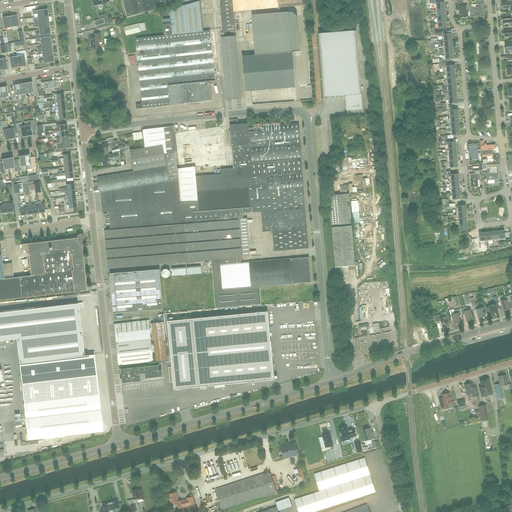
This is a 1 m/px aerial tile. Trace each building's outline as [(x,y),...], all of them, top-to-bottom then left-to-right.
[(177,4),(175,0),(120,0),(121,3),(123,2),(127,18),(177,4)] [(305,1),(305,0),(219,0),(222,32),(235,31),(233,12),(305,5),(305,1)] [(480,15),(484,14),(482,0),(477,0),(478,4),(479,4),(479,8),(473,8),(473,7),(470,7),(470,12),(471,16),(471,17),(480,16),(480,15)] [(213,81),(215,80),(210,30),(203,31),(200,1),(161,12),(164,35),(135,38),(142,104),(136,104),(136,109),(212,101),(210,83),(213,83),(213,81)] [(511,4),(510,4),(510,2),(501,3),(502,10),(509,9),(510,11),(511,11),(511,4)] [(471,16),(470,12),(467,12),(467,5),(460,6),(459,5),(455,5),(456,10),(461,10),(461,11),(460,11),(461,18),(468,17),(468,16),(471,16)] [(292,52),(300,51),(297,16),(292,12),(251,15),(255,55),(242,56),(245,91),(295,87),(292,52)] [(9,16),(11,27),(18,26),(16,15),(9,16)] [(11,27),(9,16),(2,17),(4,28),(11,27)] [(49,22),(48,16),(38,17),(38,20),(34,21),(34,24),(49,22)] [(144,22),(138,24),(124,27),(126,35),(146,30),(144,22)] [(50,35),(49,28),(39,29),(40,33),(36,33),(36,36),(36,37),(50,35)] [(346,111),(362,109),(356,31),(318,34),(323,98),(345,96),(346,111)] [(89,48),(89,52),(99,51),(98,40),(101,40),(101,33),(94,34),(94,37),(89,38),(90,47),(89,48)] [(241,98),(236,36),(221,37),(226,100),(241,98)] [(52,49),(51,43),(41,44),(41,47),(37,48),(38,51),(52,49)] [(450,62),(449,59),(454,59),(453,52),(444,53),(443,53),(443,56),(444,56),(445,59),(446,59),(442,60),(442,59),(439,59),(432,59),(433,63),(434,63),(439,63),(442,62),(450,62)] [(16,56),(18,67),(25,66),(23,55),(16,56)] [(11,68),(18,67),(16,56),(9,57),(11,68)] [(53,62),(53,56),(42,57),(43,60),(39,60),(39,63),(39,64),(53,62)] [(447,63),(440,64),(440,67),(447,67),(447,68),(445,68),(446,72),(454,72),(454,65),(448,66),(447,63)] [(45,95),(45,94),(51,93),(50,89),(59,87),(58,83),(53,84),(52,80),(42,82),(43,89),(44,89),(44,90),(38,91),(39,96),(45,95)] [(32,82),(25,83),(27,93),(30,93),(31,97),(34,96),(32,82)] [(25,83),(19,84),(22,98),(25,98),(24,94),(27,93),(25,83)] [(22,98),(19,84),(13,85),(15,100),(15,99),(18,99),(18,95),(21,94),(21,98),(22,98)] [(7,87),(0,88),(2,98),(5,97),(6,101),(9,101),(7,87)] [(97,178),(99,193),(100,193),(102,213),(108,212),(110,230),(104,230),(107,269),(110,269),(211,260),(215,308),(261,304),(260,292),(259,286),(293,284),(293,283),(311,282),(309,257),(291,259),(241,263),(241,258),(242,257),(238,219),(243,219),(242,213),(252,212),(261,212),(263,232),(272,231),(274,251),(308,248),(307,234),(307,231),(306,216),(306,214),(304,192),(304,189),(303,182),(303,181),(301,159),(301,152),(301,151),(299,132),(299,131),(298,124),(294,124),(288,125),(284,125),(248,128),(248,124),(246,124),(238,124),(238,119),(229,120),(229,122),(230,125),(229,125),(230,131),(229,131),(230,144),(231,144),(233,168),(227,168),(221,169),(221,174),(216,175),(216,173),(202,174),(202,176),(196,177),(195,172),(195,168),(180,169),(177,152),(176,152),(174,132),(174,128),(174,126),(153,128),(143,130),(142,130),(143,132),(145,148),(130,150),(134,171),(133,171),(97,178)] [(28,126),(25,126),(27,136),(32,135),(31,128),(34,127),(33,120),(27,121),(27,122),(28,126)] [(27,136),(25,126),(22,127),(21,123),(16,123),(17,130),(20,130),(21,137),(27,136)] [(10,139),(8,129),(5,130),(5,126),(2,126),(4,140),(10,139)] [(451,131),(451,135),(448,135),(445,135),(445,136),(441,136),(441,139),(445,139),(448,139),(453,138),(453,135),(460,135),(459,128),(450,129),(452,129),(452,131),(451,131)] [(328,131),(320,132),(321,140),(329,139),(328,131)] [(143,139),(142,132),(133,134),(134,140),(143,139)] [(120,150),(126,149),(129,148),(128,143),(125,144),(125,142),(119,144),(118,140),(113,141),(115,146),(119,145),(120,150)] [(114,142),(111,143),(112,148),(113,153),(114,153),(120,151),(118,146),(115,146),(114,142)] [(100,153),(109,151),(108,143),(99,145),(100,153)] [(477,150),(480,150),(479,143),(469,144),(469,147),(468,147),(469,156),(472,156),(472,160),(478,160),(477,150)] [(493,150),(496,150),(495,145),(481,146),(482,156),(493,155),(493,150)] [(109,157),(101,159),(103,165),(111,164),(111,161),(113,160),(113,161),(119,160),(118,154),(118,152),(109,154),(109,155),(109,157)] [(24,156),(26,166),(27,170),(32,169),(29,155),(24,156)] [(13,158),(7,159),(9,169),(12,168),(13,172),(15,172),(13,158)] [(3,169),(0,169),(1,174),(7,173),(6,169),(9,169),(7,159),(2,160),(3,169)] [(483,167),(482,167),(482,163),(478,163),(479,167),(473,167),(473,171),(475,171),(484,170),(483,167)] [(484,170),(475,171),(475,174),(470,174),(471,187),(478,187),(477,180),(481,180),(481,181),(485,181),(484,175),(484,174),(484,170)] [(494,180),(494,182),(499,182),(498,172),(497,172),(490,173),(489,170),(484,170),(484,174),(484,175),(487,175),(488,180),(494,180)] [(22,183),(13,184),(14,193),(15,193),(20,192),(19,190),(23,189),(22,183)] [(356,191),(364,191),(363,183),(355,183),(356,191)] [(331,225),(352,223),(349,194),(347,194),(340,194),(329,196),(331,225)] [(360,223),(359,200),(352,201),(353,223),(360,223)] [(335,267),(355,266),(352,226),(332,227),(335,267)] [(365,230),(357,230),(358,251),(366,250),(365,230)] [(29,258),(31,276),(13,277),(12,263),(3,264),(1,247),(0,247),(0,300),(74,292),(86,291),(81,241),(82,241),(83,241),(83,240),(84,239),(84,238),(84,237),(83,236),(82,235),(81,234),(80,234),(79,234),(78,235),(77,235),(77,236),(76,237),(76,238),(27,244),(28,255),(31,254),(31,257),(29,258)] [(110,274),(109,274),(113,314),(133,312),(138,312),(138,307),(142,307),(143,311),(163,310),(159,270),(110,274)] [(507,303),(510,302),(509,296),(503,298),(504,300),(501,301),(503,311),(509,309),(507,303)] [(473,298),(472,298),(470,298),(472,304),(473,310),(476,310),(478,318),(485,316),(482,308),(479,309),(477,303),(475,303),(473,298)] [(80,302),(0,310),(0,338),(83,329),(81,308),(85,308),(84,303),(80,303),(80,302)] [(497,312),(495,304),(488,305),(488,306),(485,306),(487,313),(490,312),(491,314),(497,312)] [(287,308),(288,316),(302,315),(302,313),(315,313),(315,306),(287,308)] [(467,321),(472,320),(470,310),(467,311),(466,308),(460,309),(462,315),(465,314),(467,321)] [(458,316),(461,315),(459,310),(454,311),(454,314),(451,315),(454,324),(460,323),(458,316)] [(267,312),(167,321),(174,389),(274,380),(267,312)] [(448,326),(446,317),(446,316),(443,317),(442,314),(436,316),(434,316),(435,322),(437,322),(440,321),(442,328),(444,327),(444,329),(447,328),(447,326),(448,326)] [(149,320),(139,321),(134,322),(114,324),(118,365),(153,361),(152,353),(153,353),(154,361),(168,360),(164,322),(163,322),(160,323),(150,324),(151,328),(149,328),(149,324),(149,321),(149,320)] [(99,399),(96,375),(95,368),(94,354),(19,363),(20,376),(24,408),(99,399)] [(120,374),(119,374),(120,379),(121,379),(122,384),(122,383),(126,383),(141,381),(140,374),(145,374),(145,378),(162,376),(161,369),(159,369),(159,365),(139,367),(125,368),(125,369),(120,369),(120,374)] [(500,386),(508,384),(506,375),(498,377),(500,386)] [(480,387),(482,396),(488,394),(489,396),(492,395),(488,380),(487,380),(486,379),(482,380),(482,381),(481,381),(482,387),(480,387)] [(472,397),(478,396),(476,387),(473,388),(471,384),(465,386),(467,394),(471,393),(472,397)] [(504,398),(502,389),(495,391),(497,400),(504,398)] [(442,398),(439,399),(442,410),(448,408),(447,404),(452,403),(449,393),(442,395),(442,398)] [(99,399),(24,408),(28,440),(51,437),(61,436),(102,431),(99,399)] [(467,409),(466,405),(464,399),(457,401),(460,411),(467,409)] [(475,415),(480,414),(481,419),(487,418),(485,405),(479,406),(480,410),(474,411),(475,415)] [(354,429),(347,430),(347,427),(338,429),(341,441),(350,439),(349,438),(356,436),(354,429)] [(365,441),(374,439),(372,432),(371,433),(370,428),(362,430),(365,441)] [(330,433),(322,436),(325,448),(330,446),(331,449),(334,449),(330,433)] [(283,459),(298,455),(295,443),(280,447),(283,459)] [(319,491),(370,474),(365,458),(314,474),(319,491)] [(222,510),(276,492),(270,471),(215,489),(222,510)] [(370,475),(294,499),(298,511),(311,511),(375,492),(370,475)] [(144,499),(142,494),(139,495),(138,490),(137,489),(135,490),(134,491),(132,491),(134,499),(135,502),(137,501),(138,503),(144,501),(144,499)] [(177,503),(178,509),(179,508),(180,511),(186,511),(196,510),(194,504),(192,497),(186,498),(187,499),(182,501),(182,500),(182,501),(179,502),(176,492),(168,494),(171,503),(171,504),(177,503)] [(280,510),(294,506),(291,498),(278,502),(280,510)] [(120,510),(123,509),(122,503),(119,504),(118,500),(102,504),(102,506),(99,511),(107,511),(108,510),(109,510),(119,508),(120,510)]
